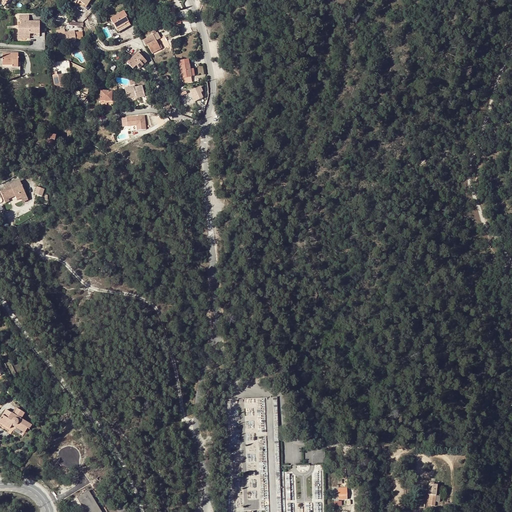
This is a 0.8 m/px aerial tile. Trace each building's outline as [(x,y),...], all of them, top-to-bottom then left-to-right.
[(91,0),(88,0),(85,5),(80,2),(79,4),(86,8),(91,0)] [(124,12),(110,20),(117,31),(125,26),(129,23),(126,18),(127,17),(124,12)] [(18,36),(30,36),(30,34),(39,34),(39,22),(29,22),(29,16),(20,15),(20,22),(21,22),(21,25),(18,25),(18,36)] [(131,26),(129,23),(125,26),(117,31),(118,33),(131,26)] [(63,29),(56,30),(57,41),(63,40),(63,41),(67,41),(67,42),(75,41),(74,31),(63,32),(63,29)] [(158,33),(157,33),(153,35),(143,40),(146,46),(147,45),(152,54),(160,49),(156,41),(161,38),(158,33)] [(19,53),(3,53),(3,63),(12,63),(12,65),(12,68),(19,68),(19,53)] [(139,69),(147,62),(138,53),(127,64),(133,70),(136,67),(139,69)] [(189,61),(179,62),(182,78),(191,77),(191,76),(194,76),(194,69),(190,69),(190,65),(189,65),(189,61)] [(63,75),(57,76),(58,80),(53,80),(55,89),(65,88),(64,83),(65,83),(63,75)] [(145,97),(142,87),(133,89),(133,87),(124,90),(127,99),(135,97),(136,100),(145,97)] [(112,92),(101,91),(100,100),(112,101),(112,92)] [(186,91),(180,94),(181,96),(183,102),(188,101),(189,103),(194,101),(191,92),(188,94),(186,91)] [(137,125),(137,130),(147,129),(146,115),(122,117),(123,127),(137,125)] [(56,136),(49,135),(47,147),(50,147),(51,146),(54,147),(56,136)] [(15,195),(15,196),(17,200),(21,198),(23,202),(28,200),(20,181),(5,187),(6,189),(1,191),(4,199),(15,195)] [(44,189),(37,187),(35,194),(42,196),(44,189)] [(8,200),(15,196),(15,195),(4,199),(6,203),(9,202),(8,200)] [(6,410),(0,420),(0,422),(10,428),(12,425),(25,432),(27,428),(29,429),(32,425),(21,419),(25,413),(17,409),(14,414),(6,410)] [(10,428),(0,422),(0,425),(11,432),(13,431),(22,436),(25,432),(12,425),(10,428)] [(100,511),(88,491),(77,498),(86,511),(100,511)] [(418,503),(422,503),(428,503),(428,492),(418,492),(418,503)]
